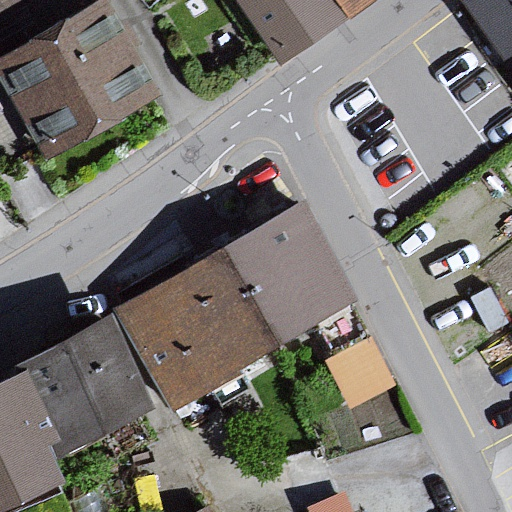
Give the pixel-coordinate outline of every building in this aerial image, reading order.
[(107,0),(89,0),(0,51),(0,80),(44,157),(160,91),(107,0)] [(29,0),(0,0),(0,21),(32,4),(29,0)] [(331,0),(238,0),(273,53),(338,11),(331,0)] [(511,0),(461,0),(506,61),(511,56),(511,0)] [(292,212),(125,311),(176,396),(342,297),(292,212)] [(24,362),(21,369),(23,369),(59,451),(151,403),(112,314),(24,362)] [(374,317),(326,334),(346,391),(394,374),(374,317)] [(21,369),(0,380),(0,502),(69,472),(59,451),(23,369),(21,369)]
